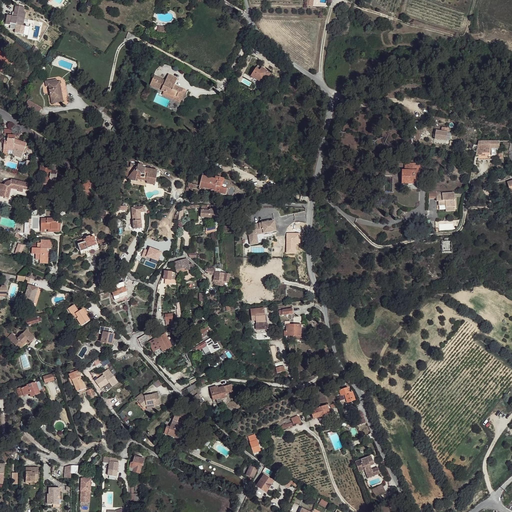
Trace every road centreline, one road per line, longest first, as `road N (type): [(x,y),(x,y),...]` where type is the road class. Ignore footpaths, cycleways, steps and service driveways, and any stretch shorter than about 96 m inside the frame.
road 1 (residential): [(407,511),(339,362),(310,268),(309,204),(330,99),(257,35),(244,0)]
road 2 (unclassified): [(244,497),(258,463),(132,341),(149,327),(162,269),(186,259)]
road 3 (residential): [(15,447),(63,462),(92,445),(121,455),(137,443),(244,497)]
road 4 (unknown): [(160,174),(172,179),(180,201),(309,204)]
road 5 (unknown): [(213,383),(286,385),(345,372)]
road 6 (unknown): [(37,279),(81,288),(132,341)]
